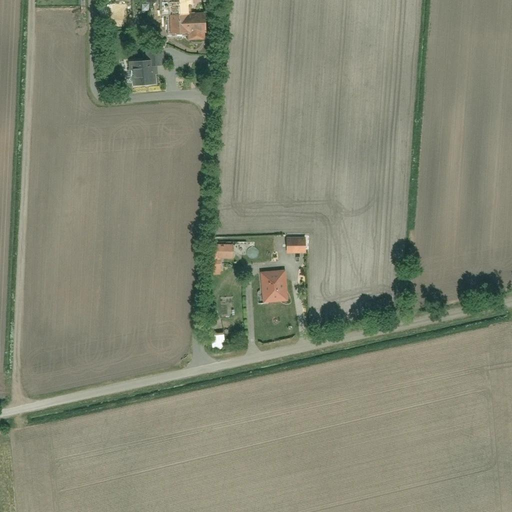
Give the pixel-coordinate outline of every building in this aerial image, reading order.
[(192,12),(191,0),(169,0),(170,34),(189,33),(190,43),(206,43),(206,31),(211,31),(210,11),(192,12)] [(147,49),(148,61),(148,66),(152,66),(162,65),(161,48),(147,49)] [(148,66),(148,61),(130,62),(131,76),(135,76),(135,84),(154,83),(152,66),(148,66)] [(288,238),(288,255),(307,255),(307,238),(288,238)] [(217,247),(217,261),(234,261),(234,247),(217,247)] [(260,274),(263,303),(289,300),(286,271),(260,274)]
